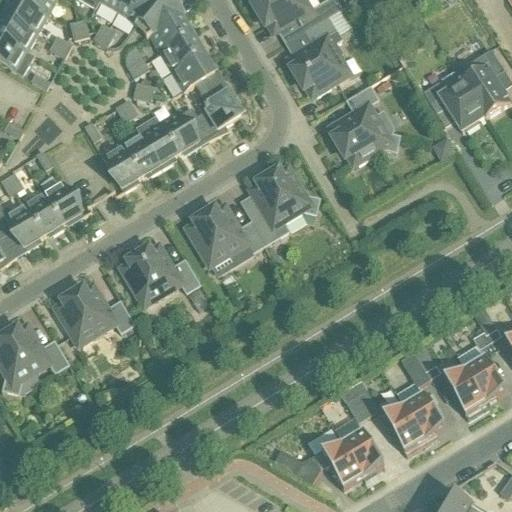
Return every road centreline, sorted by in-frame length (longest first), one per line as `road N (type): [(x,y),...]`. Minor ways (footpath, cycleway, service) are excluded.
road 1 (tertiary): [(83,511),(511,255)]
road 2 (residential): [(214,0),(275,101),(279,136),(0,312)]
road 3 (residential): [(378,511),(511,431)]
